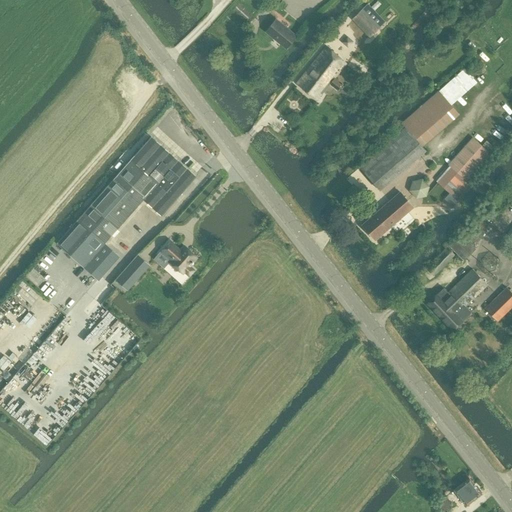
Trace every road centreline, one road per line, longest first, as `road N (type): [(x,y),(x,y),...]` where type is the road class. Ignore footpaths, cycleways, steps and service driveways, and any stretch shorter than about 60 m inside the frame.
road 1 (tertiary): [(511,500),(119,0)]
road 2 (track): [(0,274),(174,71)]
